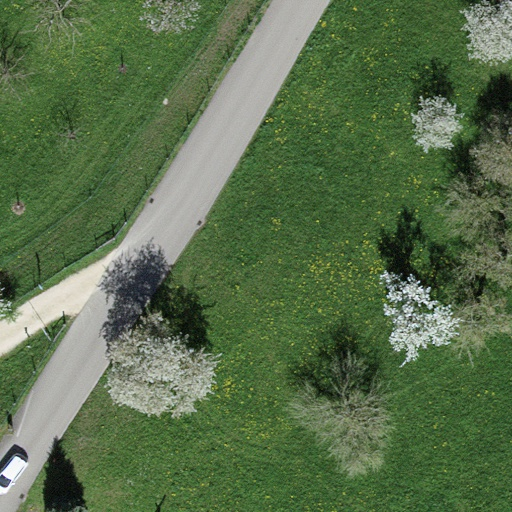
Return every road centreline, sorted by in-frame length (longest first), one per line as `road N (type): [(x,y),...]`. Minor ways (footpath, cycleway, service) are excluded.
road 1 (residential): [(0,501),(321,0)]
road 2 (track): [(146,276),(60,316),(0,358)]
